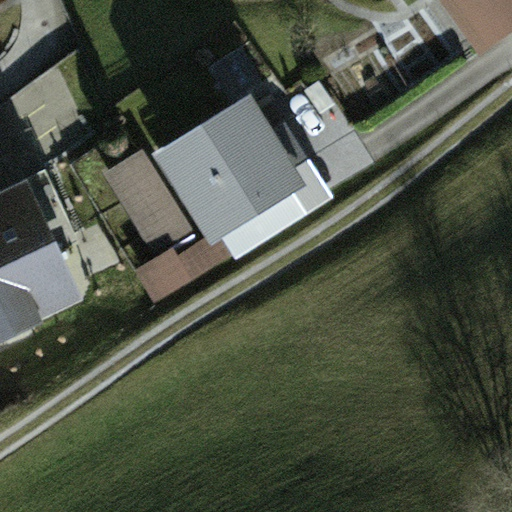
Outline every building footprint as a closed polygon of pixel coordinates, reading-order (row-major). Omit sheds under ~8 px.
[(511,0),(437,0),(474,55),(511,29),(511,0)] [(259,106),(160,169),(215,253),(313,190),(259,106)] [(148,153),(102,180),(145,254),(192,227),(148,153)] [(0,360),(101,319),(47,191),(0,210),(0,360)] [(176,254),(137,277),(153,305),(192,283),(176,254)]
